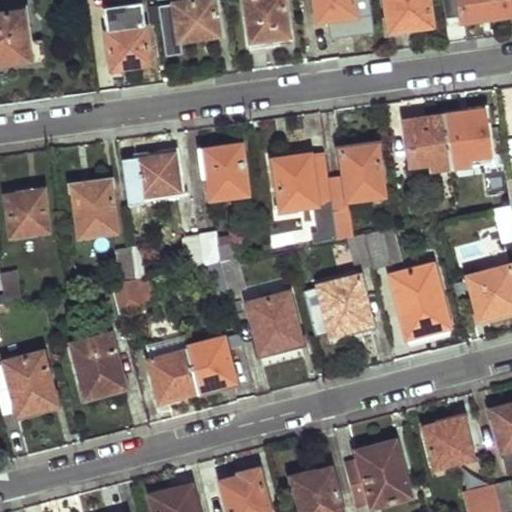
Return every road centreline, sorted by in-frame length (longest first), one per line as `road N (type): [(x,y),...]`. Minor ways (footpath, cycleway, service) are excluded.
road 1 (residential): [(511,355),(0,484)]
road 2 (residential): [(511,59),(0,130)]
